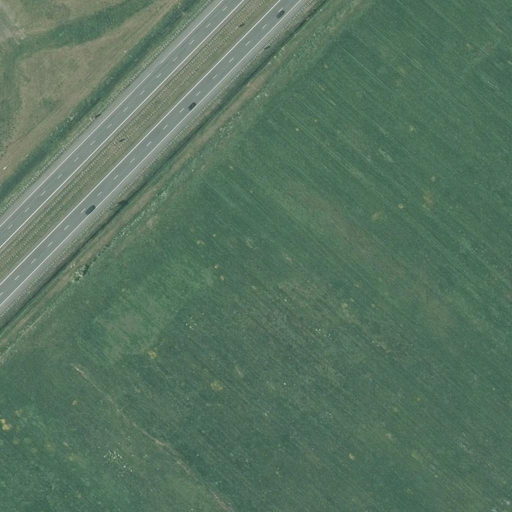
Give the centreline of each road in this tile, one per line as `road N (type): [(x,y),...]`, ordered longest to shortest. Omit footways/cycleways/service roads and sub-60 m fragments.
road 1 (motorway): [(0,296),(291,0)]
road 2 (motorway): [(234,0),(0,238)]
